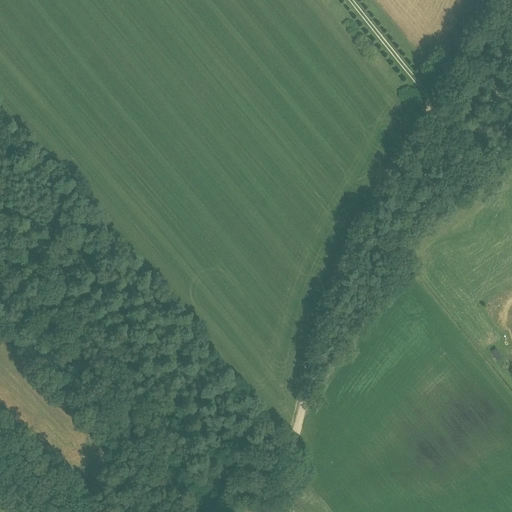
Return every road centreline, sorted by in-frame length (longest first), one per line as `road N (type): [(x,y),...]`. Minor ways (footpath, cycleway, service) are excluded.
road 1 (track): [(252,511),(285,475),(341,265),(495,0)]
road 2 (track): [(350,0),(435,103)]
